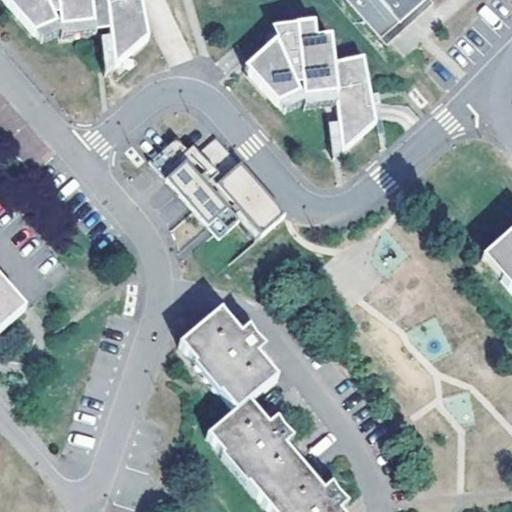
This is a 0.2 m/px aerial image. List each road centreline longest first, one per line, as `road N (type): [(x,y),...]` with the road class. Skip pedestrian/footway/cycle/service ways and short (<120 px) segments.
road 1 (residential): [(478,95),(341,208),(310,208),(295,198),(189,90),(143,102),(78,158)]
road 2 (residential): [(88,511),(161,288),(150,240),(78,158)]
road 3 (residential): [(0,414),(85,511)]
